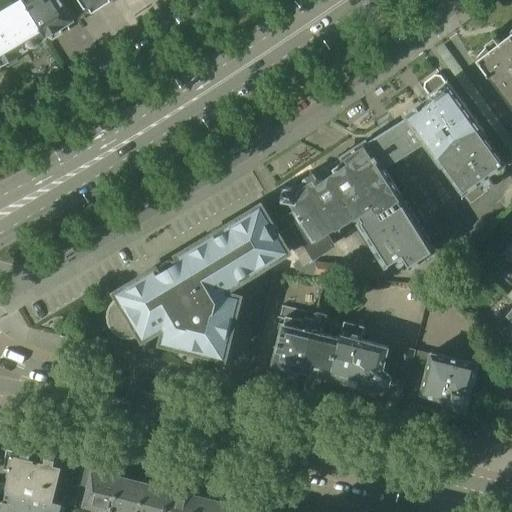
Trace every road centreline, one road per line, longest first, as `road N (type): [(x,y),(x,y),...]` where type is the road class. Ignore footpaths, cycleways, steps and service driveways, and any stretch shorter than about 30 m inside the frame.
road 1 (residential): [(0,267),(32,275),(206,183),(462,0)]
road 2 (secondary): [(477,490),(16,377)]
road 3 (primary): [(347,0),(53,181)]
road 4 (residential): [(221,0),(0,136)]
